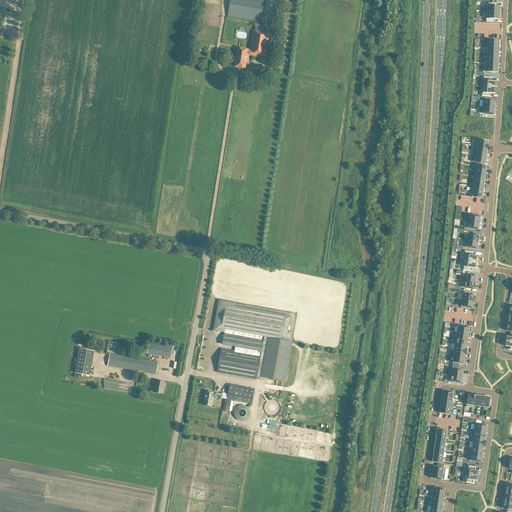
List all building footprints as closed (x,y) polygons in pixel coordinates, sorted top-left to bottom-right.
[(1,0),(0,8),(0,11),(14,14),(14,9),(15,4),(15,0),(1,0)] [(254,31),(264,32),(265,25),(260,24),(263,0),(229,0),(227,17),(256,21),(254,31)] [(487,12),(500,13),(500,9),(499,9),(499,7),(495,6),(495,3),(488,3),(487,12)] [(486,12),(486,22),(494,22),(494,19),(499,19),(499,16),(500,17),(500,13),(487,12),(486,12)] [(232,58),(231,62),(234,63),(234,66),(245,68),(246,62),(249,63),(250,59),(249,58),(249,56),(260,58),(260,56),(266,57),(268,57),(269,52),(272,34),(264,32),(254,31),(252,30),(249,50),(248,50),(237,48),(236,51),(235,56),(235,59),(232,58)] [(264,75),(262,69),(255,72),(257,78),(264,75)] [(483,77),(482,86),(495,88),(495,86),(496,81),(491,81),(491,78),(493,78),(483,77)] [(482,96),(481,96),(491,97),(490,96),(490,93),(495,94),(495,89),(495,88),(482,86),(482,96)] [(480,107),(479,113),(482,113),(487,114),(492,115),(492,114),(494,114),(495,108),(482,107),(480,107)] [(467,221),(466,227),(472,228),(472,229),(476,230),(476,229),(478,229),(479,223),(468,221),(467,221)] [(467,241),(466,247),(470,247),(470,248),(474,249),(474,248),(477,248),(478,242),(467,241)] [(465,251),(463,261),(465,261),(476,262),(476,261),(477,256),(472,255),(473,252),(465,251)] [(463,270),(470,271),(470,268),(475,268),(476,264),(476,262),(465,261),(463,270)] [(464,274),(463,281),(475,282),(476,276),(474,276),(474,275),(470,275),(464,274)] [(463,281),(462,287),(468,288),(472,289),(472,288),(474,289),(475,282),(463,281)] [(462,294),(461,300),(473,302),(474,295),(472,295),(472,294),(468,294),(462,294)] [(461,300),(460,306),(466,307),(466,308),(470,308),(470,307),(472,308),(473,302),(461,300)] [(221,304),(217,328),(225,329),(224,333),(222,344),(235,346),(235,351),(221,348),(217,372),(256,379),(256,378),(260,379),(260,377),(285,382),(292,343),(285,342),(286,340),(290,316),(236,306),(229,305),(221,304)] [(455,338),(454,344),(467,346),(467,340),(456,338),(455,338)] [(147,354),(166,357),(171,358),(173,345),(149,341),(147,354)] [(75,373),(90,376),(94,351),(79,348),(75,373)] [(108,366),(151,373),(156,374),(158,363),(110,354),(108,366)] [(454,356),(452,365),(459,366),(459,363),(464,364),(465,358),(454,356)] [(451,374),(462,376),(463,370),(458,369),(459,366),(452,365),(451,374)] [(106,373),(103,389),(127,393),(130,377),(118,375),(109,374),(106,373)] [(450,374),(449,381),(455,381),(455,382),(459,383),(459,382),(461,382),(462,376),(451,374),(450,374)] [(157,393),(162,394),(163,386),(164,386),(165,382),(154,380),(154,383),(155,383),(154,392),(157,393)] [(229,385),(227,399),(252,404),(254,389),(229,385)] [(443,391),(442,397),(452,398),(454,399),(455,393),(453,392),(451,391),(447,391),(443,390),(443,391)] [(221,398),(222,394),(205,391),(204,397),(205,398),(204,405),(212,406),(213,397),(221,398)] [(283,407),(283,404),(283,402),(282,401),(282,399),(280,397),(279,396),(277,395),(275,394),(273,394),(270,394),(268,395),(267,395),(265,397),(264,398),(263,400),(262,402),(262,404),(262,407),(262,408),(263,410),(264,412),(266,413),(268,414),(270,415),(272,415),(274,415),(276,415),(278,413),(280,412),(281,410),(282,409),(283,407)] [(464,402),(464,404),(465,404),(467,404),(466,406),(472,407),(472,405),(474,394),(471,394),(471,395),(468,394),(468,398),(464,397),(464,400),(464,402)] [(233,418),(247,422),(251,409),(238,404),(233,418)] [(475,424),(474,430),(486,432),(487,426),(487,425),(485,424),(481,424),(475,423),(475,424)] [(469,460),(469,461),(475,461),(479,462),(481,462),(482,455),(471,454),(470,453),(469,460)] [(433,466),(432,472),(442,473),(442,474),(445,474),(445,468),(443,468),(444,465),(437,464),(437,467),(433,466)] [(465,469),(465,474),(467,474),(478,476),(478,471),(475,470),(475,467),(476,467),(468,466),(468,469),(465,469)] [(466,482),(473,484),(473,483),(474,480),(477,481),(478,476),(467,474),(466,482)] [(433,488),(432,494),(433,495),(433,494),(444,496),(445,490),(445,489),(443,489),(439,488),(434,488),(433,488)]
